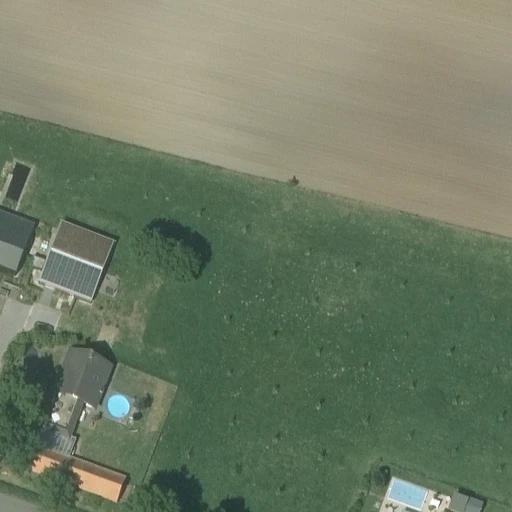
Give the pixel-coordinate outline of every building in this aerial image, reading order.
[(42,207),(0,191),(0,269),(91,304),(114,246),(38,217),(42,207)] [(110,371),(71,356),(48,414),(75,425),(82,406),(95,411),(110,371)] [(75,425),(48,414),(42,430),(69,440),(75,425)] [(126,482),(35,449),(27,471),(117,505),(126,482)] [(477,511),(480,506),(469,502),(465,511),(477,511)]
